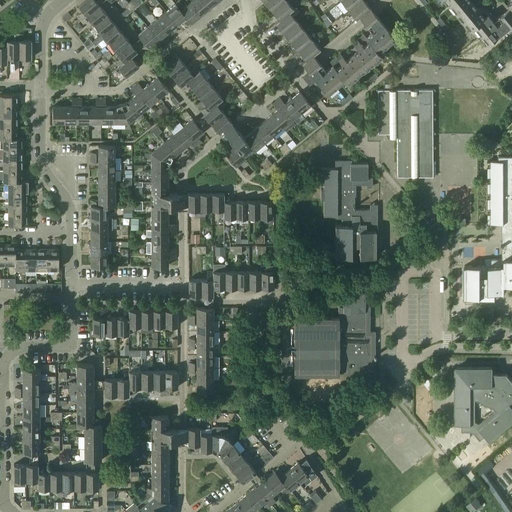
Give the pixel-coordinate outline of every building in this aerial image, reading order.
[(76,15),(80,20),(99,5),(95,0),(84,0),(78,6),(82,11),(76,15)] [(131,0),(128,3),(133,9),(137,6),(131,0)] [(203,0),(192,0),(189,2),(200,15),(209,7),(203,0)] [(265,0),(264,1),(271,10),(272,10),(284,0),(265,0)] [(293,9),(286,0),(284,0),(272,10),(271,10),(266,14),(269,18),(274,14),(279,19),(279,20),(289,12),(293,9)] [(348,10),(360,0),(341,0),(348,10)] [(360,17),(370,8),(365,2),(367,0),(360,0),(348,10),(356,19),(359,17),(360,17)] [(453,0),(448,4),(456,13),(470,1),(469,0),(453,0)] [(179,1),(175,4),(191,23),(200,15),(189,2),(184,7),(179,1)] [(456,13),(463,21),(477,9),(470,1),(456,13)] [(129,12),(133,9),(128,3),(124,5),(129,12)] [(175,4),(166,11),(177,24),(182,20),(187,26),(191,23),(175,4)] [(89,19),(94,25),(107,14),(99,5),(80,20),(83,24),(89,19)] [(363,21),(366,25),(372,32),(366,37),(378,52),(395,38),(391,33),(377,16),(373,12),(370,8),(360,17),(363,21)] [(474,27),(481,35),(487,43),(509,26),(511,23),(511,12),(508,8),(504,12),(493,21),(488,15),(484,18),(474,27)] [(474,27),(484,18),(477,9),(463,21),(470,30),(474,27)] [(166,11),(157,19),(167,32),(177,24),(166,11)] [(68,12),(62,17),(65,21),(71,16),(68,12)] [(275,33),(278,37),(297,21),(303,16),(301,13),(295,18),(289,12),(279,20),(279,19),(275,23),(280,29),(275,33)] [(332,23),(340,16),(338,13),(330,20),(332,23)] [(114,23),(107,14),(94,25),(101,34),(114,23)] [(157,19),(147,27),(163,46),(167,42),(162,36),(167,32),(157,19)] [(297,21),(278,37),(281,40),(286,36),(291,41),(304,30),(297,21)] [(101,34),(109,43),(122,33),(114,23),(101,34)] [(138,35),(149,47),(154,43),(159,49),(163,46),(147,27),(138,35)] [(290,51),(293,55),(312,40),(304,30),(291,41),(295,47),(290,51)] [(129,42),(122,33),(109,43),(116,52),(129,42)] [(6,40),(6,45),(6,58),(7,58),(19,58),(19,34),(14,34),(14,40),(6,40)] [(23,34),(19,34),(19,58),(31,58),(31,40),(23,40),(23,34)] [(352,55),(364,70),(381,55),(378,52),(366,37),(363,34),(352,43),(358,50),(352,55)] [(86,47),(92,41),(89,38),(83,43),(86,47)] [(320,49),(312,40),(293,55),(296,58),(301,54),(306,61),(307,61),(314,55),(313,55),(320,49)] [(86,47),(89,50),(95,45),(92,41),(86,47)] [(129,42),(116,52),(120,57),(114,62),(118,66),(137,51),(129,42)] [(202,53),(199,49),(193,54),(196,58),(202,53)] [(137,51),(118,66),(126,76),(139,65),(134,60),(140,55),(137,51)] [(172,51),(168,55),(173,61),(165,67),(173,77),(186,66),(178,57),(177,57),(172,51)] [(340,53),(337,55),(355,77),(364,70),(352,55),(346,61),(340,53)] [(326,70),(320,63),(317,59),(314,55),(307,61),(306,61),(303,64),(306,68),(327,94),(343,80),(332,66),(326,70)] [(332,66),(343,80),(347,84),(355,77),(337,55),(329,62),(332,66)] [(98,62),(101,65),(107,60),(104,57),(98,62)] [(110,64),(107,60),(101,65),(104,69),(110,64)] [(173,77),(181,86),(199,71),(196,67),(190,72),(186,66),(173,77)] [(226,71),(223,67),(217,72),(220,76),(226,71)] [(200,71),(199,71),(181,86),(184,90),(190,85),(194,90),(207,80),(206,79),(210,77),(203,69),(200,71)] [(316,80),(309,72),(303,78),(309,86),(316,80)] [(158,77),(148,84),(159,97),(168,89),(158,77)] [(194,90),(202,100),(215,89),(207,80),(194,90)] [(138,83),(134,86),(149,105),(159,97),(148,84),(143,89),(138,83)] [(135,95),(130,100),(140,112),(149,105),(134,86),(130,89),(135,95)] [(200,110),(203,114),(222,99),(215,89),(202,100),(206,105),(200,110)] [(409,89),(376,89),(376,133),(389,133),(389,138),(397,137),(397,176),(434,176),(434,161),(433,118),(433,89),(409,89)] [(246,95),(243,91),(237,96),(240,100),(246,95)] [(300,91),(290,99),(301,112),(310,104),(300,91)] [(0,105),(18,105),(18,94),(0,94),(0,105)] [(246,95),(240,100),(243,103),(249,98),(246,95)] [(179,103),(174,97),(171,100),(176,106),(179,103)] [(71,106),(64,106),(64,123),(76,123),(76,98),(71,98),(71,106)] [(81,98),(76,98),(76,123),(88,123),(88,106),(81,106),(81,98)] [(95,106),(88,106),(88,123),(100,123),(100,98),(95,98),(95,106)] [(105,98),(100,98),(100,123),(112,123),(112,106),(105,106),(105,98)] [(291,120),(301,112),(290,99),(285,104),(280,98),(276,101),(291,120)] [(211,123),(224,113),(220,108),(226,103),(222,99),(203,114),(211,123)] [(126,102),(121,104),(128,122),(140,112),(130,100),(127,102),(126,102)] [(277,110),(271,114),(282,127),(291,120),(276,101),(272,104),(277,110)] [(128,123),(128,122),(121,104),(116,105),(116,106),(112,106),(112,123),(128,123)] [(161,118),(170,111),(164,104),(155,111),(161,118)] [(0,116),(18,116),(18,105),(0,105),(0,116)] [(64,123),(64,106),(52,106),(52,123),(64,123)] [(222,130),(223,130),(231,123),(232,122),(224,113),(211,123),(219,133),(222,130)] [(273,135),(282,127),(271,114),(262,122),(273,135)] [(0,126),(18,127),(18,116),(0,116),(0,126)] [(192,119),(183,126),(198,145),(202,142),(197,136),(203,132),(192,119)] [(148,129),(151,126),(146,120),(143,123),(148,129)] [(315,129),(318,126),(313,120),(309,123),(315,129)] [(262,122),(253,130),(264,142),(273,135),(262,122)] [(171,130),(173,134),(184,147),(189,143),(194,149),(198,145),(183,126),(180,123),(171,130)] [(244,137),(238,130),(237,130),(235,127),(231,123),(223,130),(226,134),(229,137),(228,138),(234,145),(243,156),(244,155),(252,148),(253,148),(244,137)] [(18,137),(18,127),(0,126),(0,137),(2,138),(18,138),(18,137)] [(153,128),(158,134),(162,132),(157,126),(153,128)] [(153,128),(150,131),(155,137),(158,134),(153,128)] [(253,130),(244,137),(253,148),(252,148),(254,150),(264,142),(253,130)] [(173,134),(164,142),(175,155),(184,147),(173,134)] [(0,148),(23,148),(23,137),(18,137),(18,138),(2,138),(0,137),(0,148)] [(164,142),(151,153),(170,161),(172,158),(172,157),(175,155),(164,142)] [(285,143),(282,146),(287,152),(290,149),(285,143)] [(90,153),(90,158),(115,157),(115,145),(98,145),(98,153),(90,153)] [(245,157),(244,155),(243,156),(234,145),(225,152),(236,165),(245,157)] [(287,152),(282,146),(278,149),(283,155),(287,152)] [(0,159),(1,159),(23,159),(23,148),(0,148),(0,159)] [(168,166),(170,161),(151,153),(151,170),(168,170),(168,166)] [(511,156),(498,156),(498,161),(490,161),(490,166),(487,166),(487,177),(490,177),(490,182),(487,182),(487,192),(490,192),(490,197),(487,197),(487,208),(490,208),(490,213),(487,213),(487,224),(502,224),(502,230),(508,230),(508,241),(508,243),(501,243),(501,245),(502,245),(502,259),(486,259),(486,266),(488,266),(488,275),(481,275),(481,265),(464,265),(464,297),(480,297),(480,300),(489,300),(489,298),(492,298),(495,298),(495,293),(505,293),(505,285),(511,285),(511,156)] [(98,163),(98,169),(115,169),(115,157),(90,158),(90,163),(98,163)] [(267,158),(263,161),(268,167),(272,164),(267,158)] [(2,164),(2,170),(23,170),(23,159),(1,159),(1,164),(2,164)] [(321,189),(321,199),(321,200),(323,200),(323,216),(342,215),(342,225),(335,225),(335,257),(351,257),(351,246),(359,246),(359,257),(375,257),(375,230),(372,230),(372,225),(377,225),(377,215),(372,215),(372,212),(372,209),(354,209),(354,208),(355,208),(355,206),(354,206),(354,195),(355,195),(355,184),(366,184),(366,187),(372,187),(372,177),(367,177),(367,163),(351,163),(351,160),(342,160),(335,160),(335,168),(323,168),(323,174),(321,174),(321,184),(323,184),(323,189),(321,189)] [(268,167),(263,161),(260,164),(265,170),(268,167)] [(98,169),(98,182),(115,181),(115,169),(98,169)] [(246,178),(249,175),(244,169),(241,172),(246,178)] [(23,181),(23,170),(2,170),(2,176),(1,176),(1,181),(3,181),(5,181),(7,181),(23,181)] [(151,170),(151,182),(168,182),(168,170),(151,170)] [(8,192),(28,192),(28,181),(23,181),(7,181),(5,181),(5,185),(8,185),(8,192)] [(98,194),(115,194),(115,181),(98,182),(98,194)] [(151,194),(153,194),(168,193),(168,182),(151,182),(151,194)] [(5,203),(28,202),(28,192),(8,192),(8,198),(5,198),(5,203)] [(153,194),(153,205),(168,205),(168,206),(177,206),(177,205),(182,205),(187,205),(187,194),(182,194),(177,194),(177,193),(168,193),(153,194)] [(187,194),(187,205),(187,210),(194,210),(194,218),(199,218),(199,193),(187,193),(187,194)] [(199,193),(199,218),(199,222),(204,222),(204,210),(211,210),(211,193),(199,193)] [(223,193),(211,193),(211,210),(218,210),(218,218),(223,218),(223,193)] [(235,218),(235,201),(228,201),(228,193),(223,193),(223,218),(235,218)] [(90,200),(90,205),(115,205),(115,194),(98,194),(98,200),(90,200)] [(247,218),(247,201),(235,201),(235,218),(247,218)] [(260,201),(247,201),(247,218),(259,218),(260,201)] [(260,201),(259,218),(272,218),(272,201),(260,201)] [(8,213),(28,213),(28,202),(5,203),(5,207),(8,207),(8,213)] [(90,218),(107,218),(107,211),(115,211),(115,205),(90,205),(90,218)] [(151,205),(151,217),(168,218),(168,206),(168,205),(153,205),(151,205)] [(28,224),(28,213),(8,213),(8,219),(5,219),(5,224),(28,224)] [(151,217),(151,229),(175,229),(175,224),(168,224),(168,218),(151,217)] [(112,218),(107,218),(90,218),(90,229),(107,230),(112,229),(112,218)] [(107,241),(107,230),(90,229),(90,241),(107,241)] [(151,241),(168,242),(168,235),(175,235),(175,229),(151,229),(146,229),(146,237),(151,237),(151,241)] [(197,243),(197,234),(188,234),(188,243),(197,243)] [(90,241),(90,254),(107,253),(107,241),(90,241)] [(146,254),(151,254),(176,254),(176,249),(168,249),(168,242),(151,241),(146,241),(146,254)] [(14,266),(15,249),(15,244),(4,244),(4,264),(10,264),(10,266),(14,266)] [(25,249),(15,249),(14,266),(14,272),(26,272),(25,269),(25,249)] [(32,271),(36,271),(36,249),(25,249),(25,269),(32,269),(32,271)] [(47,272),(47,269),(47,249),(36,249),(36,271),(36,272),(47,272)] [(58,249),(47,249),(47,269),(54,269),(54,272),(58,272),(58,249)] [(90,254),(90,266),(107,266),(107,253),(90,254)] [(151,266),(168,266),(168,259),(176,259),(176,254),(151,254),(151,266)] [(261,288),(273,288),(273,265),(261,265),(261,271),(261,288)] [(207,279),(201,279),(201,296),(213,296),(213,271),(207,271),(207,279)] [(225,271),(213,271),(213,296),(218,296),(218,288),(225,288),(225,271)] [(237,271),(225,271),(225,288),(237,288),(237,271)] [(249,271),(237,271),(237,288),(249,288),(249,271)] [(261,271),(249,271),(249,288),(261,288),(261,271)] [(201,296),(201,279),(188,279),(188,296),(201,296)] [(44,292),(47,292),(47,283),(44,283),(42,281),(37,281),(37,292),(41,292),(41,291),(43,291),(43,292),(44,292)] [(375,331),(369,331),(369,317),(369,307),(369,290),(365,290),(342,290),(342,307),(338,307),(338,317),(294,317),(294,319),(294,321),(281,321),(281,370),(294,370),(294,373),(294,375),(375,375),(375,363),(375,357),(375,354),(375,336),(375,331)] [(213,307),(196,307),(196,314),(188,314),(188,320),(196,320),(213,320),(213,307)] [(110,309),(105,310),(105,334),(117,334),(117,317),(110,317),(110,309)] [(153,309),(141,310),(141,326),(153,326),(153,309)] [(165,309),(153,309),(153,326),(165,326),(165,309)] [(177,309),(165,309),(165,326),(177,326),(177,309)] [(105,334),(105,310),(100,310),(100,317),(92,317),(92,334),(105,334)] [(124,317),(117,317),(117,334),(129,334),(129,310),(124,310),(124,317)] [(141,310),(129,310),(129,334),(134,334),(134,326),(141,326),(141,310)] [(196,325),(196,331),(213,331),(213,320),(196,320),(188,320),(188,325),(196,325)] [(213,344),(213,331),(196,331),(196,338),(188,338),(188,344),(196,344),(213,344)] [(196,349),(196,355),(213,355),(213,344),(196,344),(188,344),(188,349),(196,349)] [(213,367),(213,355),(196,355),(196,362),(188,362),(188,367),(196,367),(213,367)] [(76,364),(76,376),(93,376),(93,364),(76,364)] [(196,372),(196,379),(213,379),(213,367),(196,367),(188,367),(188,372),(196,372)] [(462,423),(462,429),(471,429),(475,431),(480,438),(485,434),(489,439),(511,420),(511,378),(510,376),(509,378),(506,374),(503,374),(499,374),(499,372),(493,372),(493,367),(456,367),(456,423),(462,423)] [(22,380),(39,381),(39,368),(22,368),(22,380)] [(124,379),(117,379),(117,395),(129,395),(129,388),(129,378),(128,371),(124,371),(124,379)] [(134,388),(141,387),(141,371),(128,371),(129,378),(129,388),(129,395),(134,395),(134,388)] [(153,371),(141,371),(141,387),(152,387),(153,371)] [(153,371),(152,387),(160,387),(160,395),(165,395),(165,387),(165,371),(153,371)] [(177,371),(165,371),(165,387),(165,395),(170,395),(170,387),(177,387),(177,371)] [(429,390),(434,386),(423,373),(418,376),(429,390)] [(68,382),(68,388),(93,388),(93,376),(76,376),(76,382),(68,382)] [(104,395),(117,395),(117,379),(104,379),(104,395)] [(213,379),(196,379),(196,392),(213,392),(213,379)] [(39,381),(22,380),(22,387),(15,387),(15,392),(39,392),(39,381)] [(76,393),(76,400),(93,400),(93,388),(68,388),(68,393),(76,393)] [(22,398),(22,404),(39,404),(39,392),(15,392),(15,398),(22,398)] [(93,412),(93,400),(76,400),(76,412),(93,412)] [(39,416),(39,404),(22,404),(22,416),(39,416)] [(76,412),(76,424),(101,424),(101,419),(93,419),(93,412),(76,412)] [(22,416),(22,428),(39,428),(39,416),(22,416)] [(151,429),(154,429),(154,428),(168,428),(168,416),(151,416),(151,429)] [(84,429),(84,436),(101,436),(101,424),(76,424),(76,429),(84,429)] [(211,430),(211,434),(212,434),(212,451),(215,452),(225,432),(228,426),(211,426),(211,430)] [(249,427),(248,426),(241,431),(244,434),(250,429),(249,427)] [(39,440),(39,428),(22,428),(22,440),(39,440)] [(154,428),(154,429),(154,440),(168,440),(177,440),(181,440),(187,440),(187,428),(181,428),(177,428),(168,428),(154,428)] [(187,428),(187,440),(187,445),(195,445),(195,452),(200,452),(200,450),(199,450),(199,434),(200,434),(200,428),(187,428)] [(250,429),(244,434),(247,438),(253,433),(250,429)] [(215,452),(219,454),(232,443),(233,444),(235,442),(229,435),(225,432),(215,452)] [(211,450),(212,451),(212,434),(211,434),(200,434),(199,434),(199,450),(200,450),(211,450)] [(101,448),(101,436),(84,436),(84,448),(101,448)] [(22,440),(22,453),(39,453),(39,440),(22,440)] [(168,452),(168,440),(154,440),(151,440),(151,452),(168,452)] [(232,443),(219,454),(220,454),(227,463),(240,453),(245,449),(237,440),(235,442),(233,444),(232,443)] [(259,453),(265,448),(263,444),(256,449),(259,453)] [(84,448),(84,460),(101,460),(101,448),(84,448)] [(268,451),(265,448),(259,453),(262,456),(268,451)] [(151,452),(151,464),(168,464),(168,452),(151,452)] [(235,473),(245,464),(248,462),(240,453),(227,463),(228,464),(235,473)] [(312,480),(311,478),(316,474),(308,462),(306,458),(299,463),(298,462),(288,469),(299,482),(303,487),(312,480)] [(245,464),(235,473),(242,482),(248,477),(255,472),(255,471),(248,462),(245,464)] [(13,464),(13,492),(25,492),(26,481),(26,464),(13,464)] [(26,464),(26,481),(32,481),(32,489),(38,489),(38,464),(26,464)] [(38,464),(38,489),(50,489),(50,472),(43,472),(43,464),(38,464)] [(151,464),(151,476),(168,476),(168,464),(151,464)] [(285,484),(290,490),(299,482),(288,469),(283,474),(278,468),(274,471),(279,477),(285,484)] [(286,493),(290,490),(285,484),(279,477),(274,471),(265,478),(275,492),(281,487),(286,493)] [(50,472),(50,489),(57,489),(57,496),(62,496),(62,472),(50,472)] [(62,472),(62,496),(67,496),(67,488),(74,488),(74,472),(62,472)] [(74,472),(74,488),(81,488),(81,496),(86,496),(86,472),(74,472)] [(86,472),(86,496),(98,488),(98,472),(86,472)] [(255,485),(256,486),(262,481),(258,476),(255,472),(248,477),(252,481),(255,485)] [(151,476),(151,488),(168,488),(168,476),(151,476)] [(275,492),(265,478),(262,481),(256,486),(266,499),(271,505),(276,501),(271,495),(275,492)] [(267,508),(271,505),(266,499),(256,486),(246,494),(257,507),(262,502),(267,508)] [(168,502),(168,488),(151,488),(147,488),(147,492),(168,502)] [(144,495),(148,500),(157,511),(157,510),(168,502),(147,492),(144,495)] [(250,511),(257,507),(246,494),(237,501),(245,511),(250,511)] [(471,511),(479,505),(474,499),(466,505),(471,511)] [(148,500),(139,507),(142,511),(158,511),(157,510),(157,511),(148,500)] [(245,511),(237,501),(228,509),(230,511),(245,511)] [(307,511),(313,506),(309,501),(303,506),(307,511)] [(126,510),(127,511),(142,511),(139,507),(137,505),(137,506),(135,502),(126,510)]
